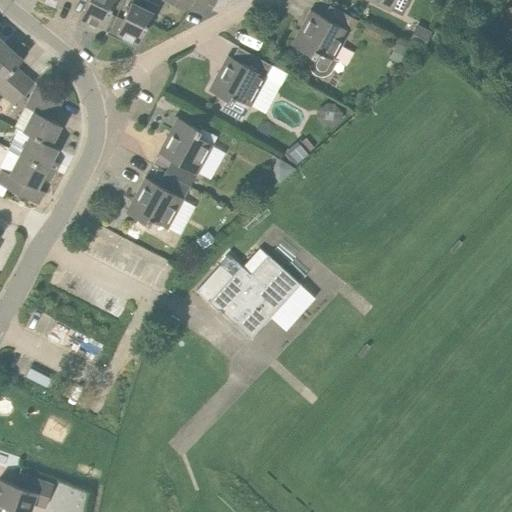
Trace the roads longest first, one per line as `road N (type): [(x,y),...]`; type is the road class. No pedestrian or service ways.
road 1 (residential): [(91,90),(264,0)]
road 2 (residential): [(52,233),(93,143),(91,90)]
road 3 (residential): [(91,90),(58,46),(0,0)]
